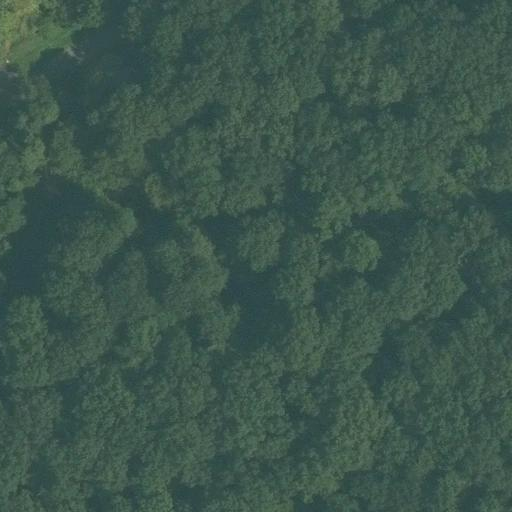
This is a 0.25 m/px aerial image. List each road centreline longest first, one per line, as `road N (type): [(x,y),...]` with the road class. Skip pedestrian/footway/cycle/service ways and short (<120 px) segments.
road 1 (track): [(132,18),(309,511)]
road 2 (track): [(0,332),(96,66),(96,42)]
road 3 (tertiary): [(0,105),(159,0)]
